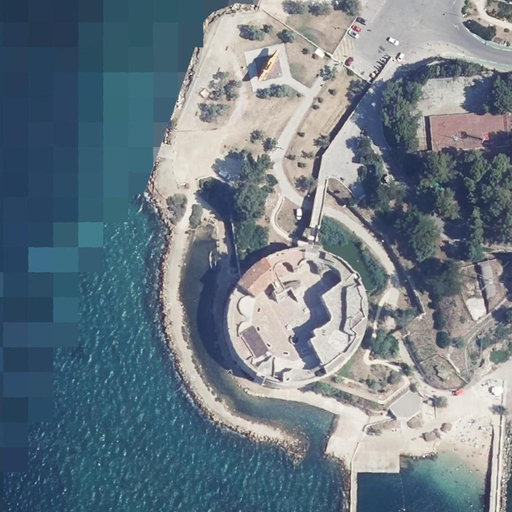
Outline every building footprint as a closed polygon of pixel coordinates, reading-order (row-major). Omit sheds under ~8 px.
[(277,50),(272,58),(263,71),(258,79),(258,81),(261,80),(267,73),(275,60),(279,51),(279,49),(277,50)] [(432,160),(509,153),(505,111),(428,117),(432,160)] [(431,200),(439,191),(425,179),(418,188),(431,200)] [(247,378),(272,387),(298,387),(312,382),(337,371),(362,341),(366,322),(361,295),(350,278),(334,263),(310,254),(297,253),(286,256),(258,266),(241,284),(230,296),(226,327),(228,348),(235,362),(247,378)] [(420,399),(411,388),(391,405),(387,408),(397,419),(408,421),(419,412),(420,399)]
